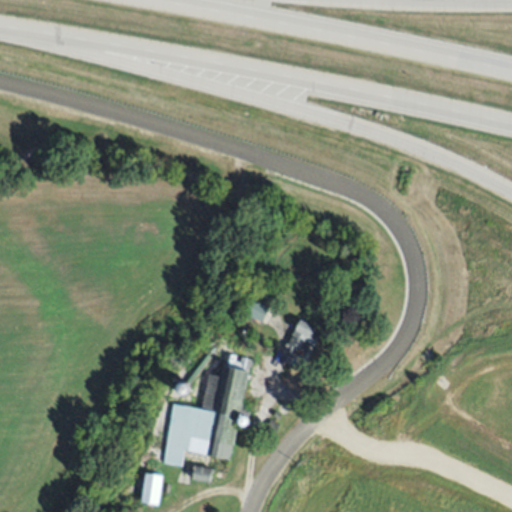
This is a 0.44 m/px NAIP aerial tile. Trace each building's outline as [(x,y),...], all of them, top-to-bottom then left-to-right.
[(275,279),(267,295),(255,289),(263,273),(275,279)] [(249,297),(271,308),(263,323),(241,312),(249,297)] [(301,319),(316,327),(313,334),(319,337),(315,345),(306,340),(301,349),(297,347),(294,354),(283,349),(287,342),(288,343),(301,319)] [(163,462),(174,403),(202,408),(208,373),(223,376),(227,354),(236,356),(234,369),(239,370),(241,357),(251,359),(233,461),(186,452),(184,466),(163,462)] [(211,357),(192,383),(188,380),(208,355),(211,357)] [(195,466),(214,468),(211,483),(193,480),(195,466)] [(146,474),(162,476),(158,504),(142,501),(146,474)]
